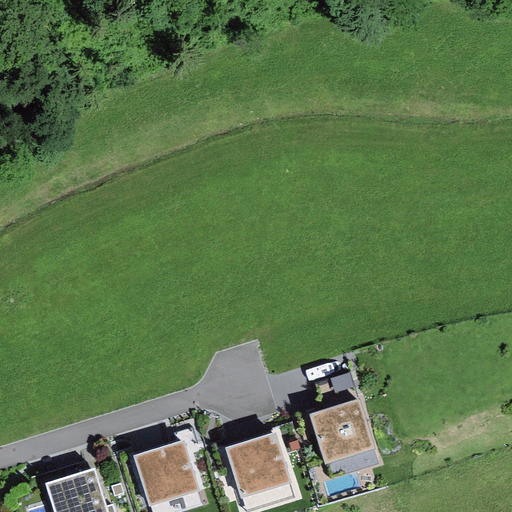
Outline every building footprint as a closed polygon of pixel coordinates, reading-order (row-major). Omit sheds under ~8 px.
[(360,394),(312,408),(331,473),(379,459),(360,394)] [(277,425),(226,441),(247,507),(297,491),(277,425)] [(308,473),(326,469),(319,433),(300,437),(308,473)] [(185,436),(135,450),(152,511),(203,497),(185,436)] [(107,511),(95,471),(47,485),(54,511),(107,511)]
